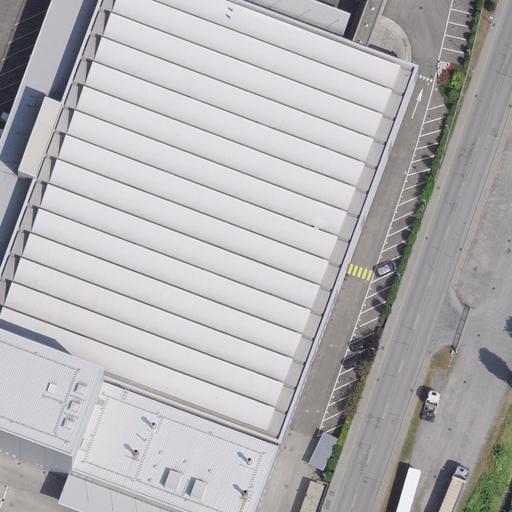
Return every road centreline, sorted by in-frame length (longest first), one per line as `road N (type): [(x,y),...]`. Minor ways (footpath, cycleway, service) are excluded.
road 1 (tertiary): [(350,511),(511,45)]
road 2 (unknown): [(485,349),(446,471)]
